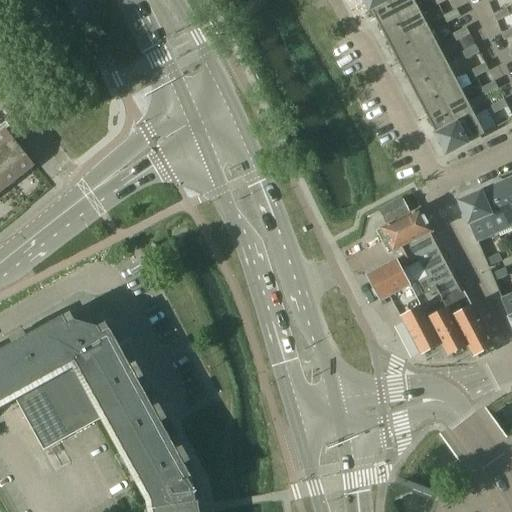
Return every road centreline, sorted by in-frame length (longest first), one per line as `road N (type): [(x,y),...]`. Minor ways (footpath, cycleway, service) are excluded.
road 1 (primary): [(337,397),(230,108)]
road 2 (primary): [(201,137),(293,418)]
road 3 (residential): [(511,353),(443,221),(441,183)]
road 4 (residential): [(347,26),(441,183)]
road 5 (tertiary): [(190,113),(116,164),(88,194)]
road 6 (tertiary): [(88,194),(201,137)]
road 7 (primary): [(230,108),(166,0)]
road 8 (primary): [(136,0),(190,113)]
